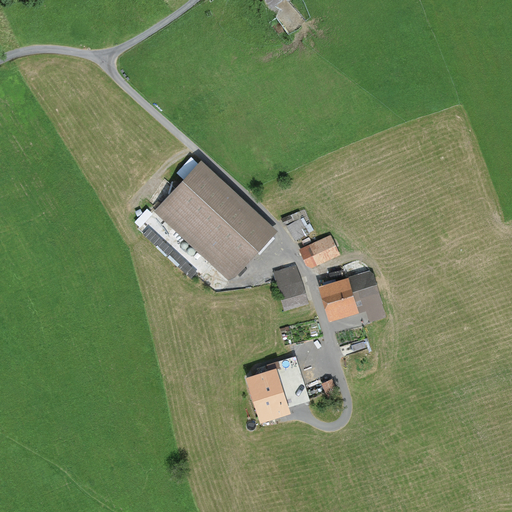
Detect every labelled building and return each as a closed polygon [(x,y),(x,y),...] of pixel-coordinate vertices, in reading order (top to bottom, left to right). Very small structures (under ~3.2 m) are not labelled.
[(202,164),(158,212),(230,277),(273,230),(202,164)] [(148,208),(136,221),(141,225),(152,212),(148,208)] [(288,227),(295,223),(291,216),(284,220),(288,227)] [(295,223),(288,227),(296,239),(307,232),(300,220),(295,223)] [(154,227),(148,233),(189,276),(195,270),(154,227)] [(331,237),(303,250),(310,266),(338,254),(331,237)] [(296,269),(276,275),(286,309),(306,303),(296,269)] [(371,273),(349,279),(357,311),(367,309),(370,319),(383,316),(371,273)] [(331,318),(357,311),(349,279),(323,286),(331,318)] [(308,400),(295,359),(259,370),(261,376),(249,380),(262,420),(288,411),(286,407),(308,400)] [(331,381),(322,384),(326,395),(335,392),(331,381)]
